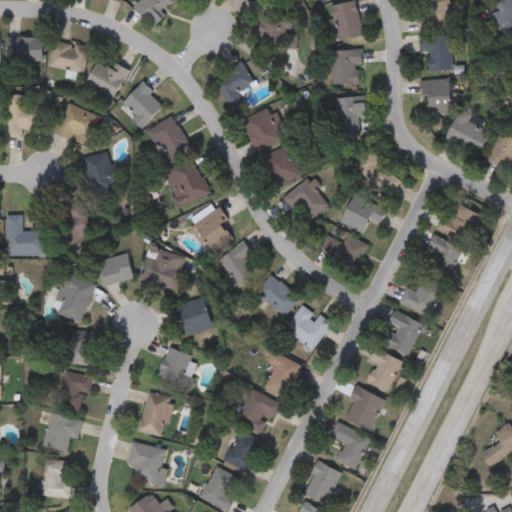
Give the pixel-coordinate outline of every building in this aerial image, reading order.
[(175,0),(162,14),(166,16),(153,29),(134,10),(143,0),(175,0)] [(449,0),(451,29),(424,30),(423,0),(449,0)] [(511,0),(511,37),(502,41),(490,5),(505,0),(511,0)] [(332,6),(357,2),(362,37),(338,41),(332,6)] [(291,18),(293,53),(256,55),(254,19),(291,18)] [(429,72),(429,53),(420,53),(420,37),(452,37),(452,72),(429,72)] [(7,64),(7,38),(43,38),(43,64),(7,64)] [(83,77),(49,69),(55,42),(89,49),(83,77)] [(332,51),(362,51),(362,86),(332,86),(332,51)] [(86,85),(101,57),(129,73),(114,100),(86,85)] [(254,88),(226,101),(214,77),(242,63),(254,88)] [(420,82),(451,82),(451,115),(430,115),(430,98),(420,98),(420,82)] [(143,129),(121,107),(143,84),(165,106),(143,129)] [(29,106),(40,106),(40,135),(26,135),(26,139),(9,139),(9,96),(29,96),(29,106)] [(337,99),(365,99),(366,119),(359,119),(360,144),(338,144),(337,99)] [(88,148),(56,135),(68,105),(100,118),(88,148)] [(256,155),(242,122),(269,110),(283,142),(256,155)] [(470,123),(491,133),(481,156),(447,141),(460,110),(473,115),(470,123)] [(148,132),(172,118),(192,150),(169,165),(148,132)] [(511,175),(486,162),(500,133),(511,139),(511,175)] [(302,179),(273,192),(259,161),(288,148),(302,179)] [(117,166),(122,189),(92,195),(84,159),(108,154),(110,168),(117,166)] [(362,154),(404,175),(394,196),(351,174),(362,154)] [(210,195),(186,206),(170,172),(194,161),(210,195)] [(307,225),(283,202),(305,179),(329,203),(307,225)] [(341,224),(354,196),(386,212),(379,226),(370,222),(363,235),(341,224)] [(96,224),(69,243),(56,224),(82,205),(96,224)] [(227,221),(223,224),(234,240),(210,257),(190,227),(218,208),(227,221)] [(456,218),(458,208),(479,214),(471,243),(438,234),(443,215),(456,218)] [(23,216),(23,232),(45,232),(45,257),(7,257),(7,216),(23,216)] [(343,243),(348,235),(369,246),(356,271),(320,253),(328,236),(343,243)] [(438,254),(428,250),(433,238),(461,249),(449,282),(430,275),(438,254)] [(253,254),(246,259),(258,275),(240,289),(219,261),(244,242),(253,254)] [(187,260),(177,293),(142,282),(153,249),(187,260)] [(133,281),(104,286),(99,261),(128,256),(133,281)] [(56,303),(67,274),(96,286),(80,325),(59,317),(64,306),(56,303)] [(284,318),(257,293),(272,276),(300,301),(284,318)] [(400,304),(407,289),(417,294),(424,280),(445,290),(431,319),(400,304)] [(186,338),(176,308),(203,299),(213,329),(186,338)] [(313,352),(285,331),(304,306),(317,316),(318,315),(333,326),(313,352)] [(390,335),(395,337),(399,329),(390,324),(395,313),(423,325),(410,356),(385,345),(390,335)] [(94,366),(69,366),(70,334),(94,334),(94,366)] [(157,379),(169,349),(200,361),(188,391),(157,379)] [(376,366),(369,363),(376,350),(403,363),(387,394),(367,384),(376,366)] [(302,367),(285,401),(264,391),(275,368),(267,364),(272,352),(302,367)] [(92,379),(84,415),(57,409),(65,373),(92,379)] [(371,432),(343,418),(357,388),(386,402),(371,432)] [(265,419),(260,430),(238,420),(251,391),(283,405),(274,423),(265,419)] [(139,434),(147,393),(172,399),(164,439),(139,434)] [(79,441),(70,439),(67,454),(43,449),(50,415),(83,422),(79,441)] [(371,439),(356,471),(337,462),(345,445),(330,438),(337,424),(371,439)] [(511,454),(511,428),(509,425),(496,435),(502,443),(483,456),(492,469),(511,454)] [(224,461),(241,431),(262,442),(245,472),(224,461)] [(165,452),(156,486),(134,479),(136,468),(128,465),(134,443),(165,452)] [(71,462),(70,500),(43,499),(44,461),(71,462)] [(343,475),(328,507),(303,495),(319,463),(343,475)] [(225,511),(200,498),(216,468),(241,481),(225,511)] [(129,511),(128,510),(151,495),(162,511),(129,511)]
